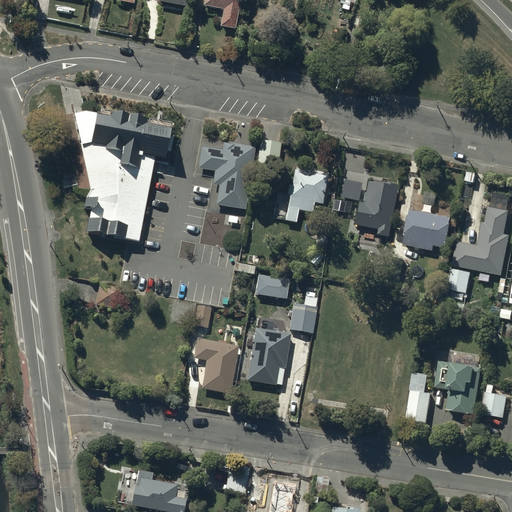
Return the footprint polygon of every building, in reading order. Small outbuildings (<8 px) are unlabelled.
[(187,0),(159,0),(159,4),(186,9),(187,0)] [(239,0),(206,0),(205,8),(224,12),(221,28),(234,31),(239,0)] [(339,0),(339,2),(343,3),(341,8),(352,11),(354,0),(339,0)] [(92,149),(97,120),(86,118),(88,126),(76,128),(90,193),(90,195),(86,203),(84,212),(93,214),(89,236),(128,244),(138,246),(153,173),(155,161),(147,160),(146,164),(117,158),(118,154),(92,149)] [(117,124),(97,120),(92,149),(118,154),(117,158),(146,164),(147,160),(155,161),(166,163),(172,134),(150,130),(151,124),(118,118),(117,124)] [(280,148),(263,144),(258,167),(276,171),(280,148)] [(254,150),(231,146),(231,150),(225,149),(224,156),(203,152),(200,169),(217,172),(215,185),(220,186),(217,206),(244,211),(254,150)] [(331,176),(297,170),(287,224),(296,226),(298,214),(312,216),(314,207),(325,209),(331,176)] [(388,241),(396,188),(381,186),(380,190),(368,188),(365,206),(357,205),(353,229),(378,233),(377,239),(388,241)] [(436,193),(424,191),(422,203),(434,205),(436,193)] [(509,215),(491,211),(487,228),(484,227),(480,249),(458,244),(453,267),(501,277),(509,240),(504,239),(509,215)] [(450,223),(412,215),(405,247),(433,253),(434,247),(445,249),(450,223)] [(115,263),(107,261),(102,280),(110,282),(115,263)] [(189,272),(206,276),(208,266),(188,261),(186,272),(189,272)] [(135,268),(126,266),(122,284),(131,285),(135,268)] [(470,275),(450,271),(446,292),(466,296),(470,275)] [(206,276),(189,272),(187,280),(206,285),(208,276),(206,276)] [(289,284),(259,279),(256,296),(286,301),(289,284)] [(227,284),(219,282),(216,302),(224,303),(227,284)] [(120,293),(100,288),(96,308),(116,313),(120,293)] [(212,290),(200,288),(198,297),(210,299),(212,290)] [(195,305),(179,302),(175,323),(191,326),(195,305)] [(316,310),(294,306),(290,332),(312,336),(316,310)] [(207,330),(211,311),(197,309),(194,328),(207,330)] [(511,321),(511,314),(511,312),(504,311),(502,319),(511,321)] [(290,338),(256,332),(248,383),(275,388),(278,370),(285,371),(290,338)] [(239,350),(198,342),(194,360),(208,363),(203,391),(230,396),(239,350)] [(473,417),(481,373),(473,372),(476,357),(458,354),(456,367),(440,364),(435,392),(450,395),(447,412),(473,417)] [(429,378),(414,375),(405,428),(426,431),(431,396),(426,395),(429,378)] [(507,399),(487,395),(483,417),(504,421),(507,399)] [(245,495),(249,471),(231,468),(226,491),(245,495)] [(130,505),(166,511),(183,511),(186,498),(175,496),(177,484),(140,477),(138,486),(134,485),(130,505)] [(305,511),(308,493),(271,488),(267,511),(305,511)]
